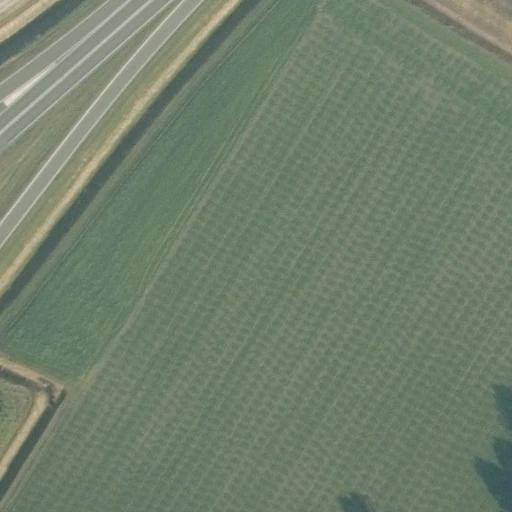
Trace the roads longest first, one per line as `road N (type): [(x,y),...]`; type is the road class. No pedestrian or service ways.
road 1 (trunk): [(0,232),(96,103),(191,0)]
road 2 (trunk): [(0,133),(149,0)]
road 3 (trunk): [(133,0),(0,91)]
